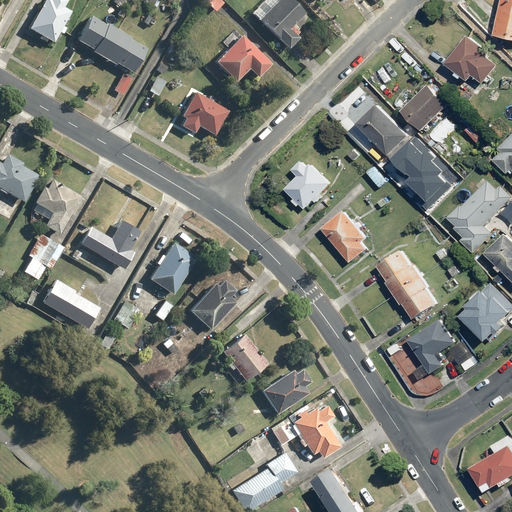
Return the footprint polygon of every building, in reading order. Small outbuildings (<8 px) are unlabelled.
[(42,0),(26,29),(50,43),(68,12),(61,8),(65,1),(64,0),(42,0)] [(125,0),(113,0),(110,5),(119,10),(125,0)] [(159,0),(144,0),(142,4),(153,10),(159,0)] [(222,4),(218,0),(201,0),(213,13),(222,4)] [(294,0),(280,0),(262,17),(289,47),(301,36),(298,33),(300,31),(294,24),(306,13),(294,0)] [(511,0),(503,0),(495,37),(511,40),(511,0)] [(158,19),(147,12),(140,24),(151,30),(158,19)] [(88,16),(74,41),(90,50),(89,52),(112,66),(113,64),(129,74),(144,49),(128,40),(129,38),(106,24),(105,26),(88,16)] [(267,65),(239,36),(212,63),(232,83),(245,70),(253,79),(267,65)] [(474,76),(484,84),(498,66),(488,58),(491,54),(469,37),(447,65),(469,82),(474,76)] [(121,75),(112,90),(121,95),(129,80),(121,75)] [(165,83),(156,77),(145,94),(155,100),(165,83)] [(430,86),(403,112),(422,131),(449,105),(430,86)] [(178,117),(182,120),(178,127),(190,134),(195,127),(211,136),(225,112),(193,93),(178,117)] [(378,106),(357,126),(387,156),(408,135),(378,106)] [(422,205),(427,210),(450,187),(437,175),(447,166),(437,156),(436,157),(414,135),(389,160),(405,175),(406,174),(409,177),(404,181),(425,202),(422,205)] [(502,153),(494,160),(508,175),(511,171),(511,135),(498,149),(502,153)] [(0,191),(21,203),(36,176),(19,167),(21,164),(4,154),(0,162),(0,191)] [(302,162),(293,171),(300,177),(286,190),(306,210),(331,184),(311,165),(308,168),(302,162)] [(79,197),(50,180),(45,190),(41,188),(32,204),(33,205),(30,211),(32,212),(46,220),(42,227),(57,235),(69,215),(71,216),(78,205),(76,203),(79,197)] [(460,206),(447,218),(456,227),(454,229),(464,239),(461,242),(473,254),(493,235),(484,226),(511,198),(511,197),(500,186),(496,190),(488,181),(461,207),(460,206)] [(407,192),(396,182),(391,188),(402,198),(407,192)] [(385,195),(377,203),(385,211),(393,203),(385,195)] [(345,211),(323,229),(351,264),(369,249),(363,243),(368,239),(345,211)] [(138,232),(119,221),(108,239),(87,227),(77,245),(120,270),(131,253),(127,251),(138,232)] [(425,221),(416,227),(422,236),(432,230),(425,221)] [(511,239),(506,234),(486,254),(511,279),(511,239)] [(63,249),(39,235),(26,256),(28,258),(19,272),(35,281),(43,268),(49,271),(63,249)] [(171,244),(146,280),(169,296),(194,259),(171,244)] [(446,247),(436,253),(443,262),(452,256),(446,247)] [(402,251),(378,266),(389,282),(388,284),(403,306),(404,305),(415,320),(438,304),(428,289),(430,288),(415,265),(413,267),(402,251)] [(457,264),(448,270),(454,279),(464,273),(457,264)] [(40,304),(84,329),(96,308),(71,294),(73,291),(61,284),(54,280),(40,304)] [(233,303),(227,298),(233,291),(222,281),(216,287),(213,284),(186,312),(207,331),(233,303)] [(41,287),(35,283),(24,303),(30,306),(41,287)] [(470,310),(462,318),(487,343),(496,334),(497,335),(505,327),(505,326),(507,324),(504,322),(511,314),(511,303),(492,283),(483,292),(482,291),(472,300),(473,301),(467,308),(470,310)] [(143,313),(122,301),(111,321),(126,330),(133,318),(139,321),(143,313)] [(171,307),(164,301),(152,316),(160,322),(171,307)] [(441,320),(410,341),(432,374),(445,365),(443,362),(447,360),(442,353),(457,344),(441,320)] [(113,335),(105,331),(97,346),(105,350),(113,335)] [(219,352),(242,381),(264,364),(242,335),(219,352)] [(464,341),(452,350),(462,364),(475,355),(464,341)] [(306,395),(301,387),(308,383),(300,370),(293,375),(290,371),(259,391),(274,415),(306,395)] [(208,396),(201,387),(192,394),(199,403),(208,396)] [(297,419),(290,423),(309,455),(315,452),(319,458),(337,448),(322,423),(331,418),(324,407),(315,413),(313,408),(304,414),(302,411),(295,415),(297,419)] [(288,440),(279,426),(269,432),(279,447),(288,440)] [(485,492),(499,484),(501,486),(511,480),(510,478),(511,476),(511,436),(511,435),(493,445),(497,452),(471,468),(485,492)] [(232,489),(230,491),(242,511),(245,511),(282,490),(278,484),(295,473),(283,453),(254,471),(250,470),(248,467),(227,480),(232,489)] [(358,511),(335,475),(315,488),(330,511),(358,511)]
